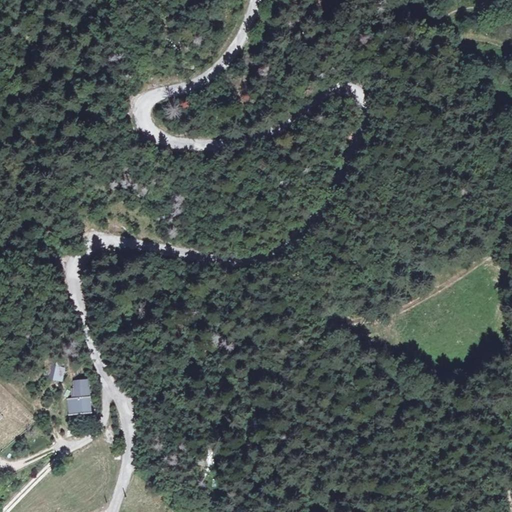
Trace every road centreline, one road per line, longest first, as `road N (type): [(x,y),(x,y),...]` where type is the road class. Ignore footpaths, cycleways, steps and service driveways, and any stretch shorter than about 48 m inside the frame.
road 1 (unclassified): [(252,0),(239,40),(218,65),(141,107),(151,130),(196,145),(252,141),(341,86),(356,98),(362,120),(313,212),(262,255),(230,260),(100,240),(79,249),(76,292),(112,389)]
road 2 (track): [(511,4),(459,12),(452,33),(488,153),(503,297),(509,511)]
road 3 (track): [(100,240),(133,265),(180,284),(257,308),(345,321),(406,308),(499,249)]
road 4 (residential): [(112,389),(131,444),(112,511)]
